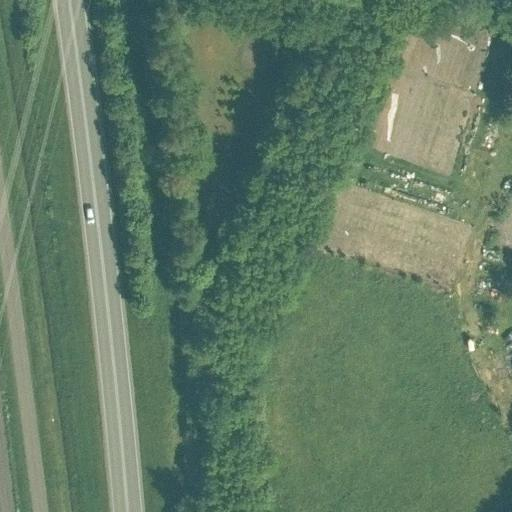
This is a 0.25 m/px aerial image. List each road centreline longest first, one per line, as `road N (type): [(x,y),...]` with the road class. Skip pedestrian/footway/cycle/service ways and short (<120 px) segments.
road 1 (trunk): [(126,511),(68,0)]
road 2 (unclassified): [(37,511),(0,217)]
